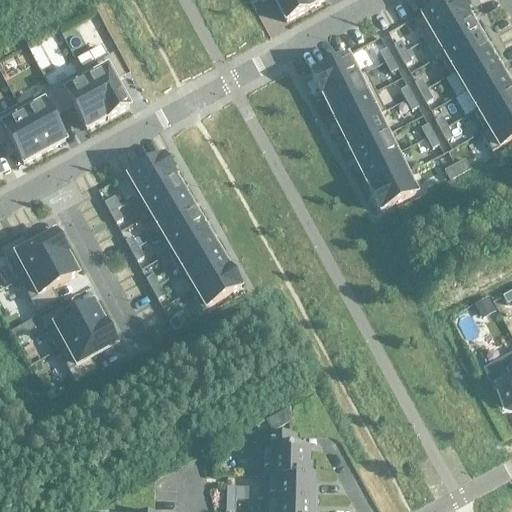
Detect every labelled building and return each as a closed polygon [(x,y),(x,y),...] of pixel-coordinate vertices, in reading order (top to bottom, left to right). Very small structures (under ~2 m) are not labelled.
[(298,0),(257,0),(259,4),(266,0),(271,0),(284,24),(305,13),(298,0)] [(298,0),(305,13),(306,12),(305,11),(325,0),(298,0)] [(455,0),(451,0),(412,24),(423,43),(466,18),(455,0)] [(466,18),(423,43),(434,62),(476,37),(465,19),(466,18)] [(476,37),(434,62),(435,62),(439,60),(449,78),(487,55),(476,37)] [(398,44),(391,48),(397,58),(404,54),(398,44)] [(384,51),(377,55),(383,65),(390,62),(384,51)] [(404,54),(397,58),(403,68),(410,64),(404,54)] [(487,55),(449,78),(450,78),(454,76),(465,94),(498,74),(487,55)] [(111,57),(80,74),(106,122),(127,110),(113,84),(123,79),(111,57)] [(309,78),(319,98),(364,75),(363,75),(359,77),(349,58),(309,78)] [(390,62),(383,65),(389,76),(396,72),(390,62)] [(80,74),(48,91),(60,113),(71,107),(84,132),(104,121),(105,122),(106,122),(80,74)] [(498,74),(465,94),(475,112),(471,114),(471,115),(509,93),(498,74)] [(364,75),(319,98),(320,99),(321,98),(330,117),(373,95),(364,75)] [(419,82),(412,85),(418,96),(425,92),(419,82)] [(405,89),(398,93),(404,103),(411,100),(405,89)] [(48,91),(17,108),(42,155),(63,144),(50,119),(60,113),(48,91)] [(431,102),(425,92),(418,96),(424,106),(431,102)] [(511,97),(509,93),(471,115),(482,133),(478,135),(478,136),(511,115),(511,97)] [(373,95),(330,117),(340,136),(383,114),(373,95)] [(411,100),(404,103),(409,114),(416,110),(411,100)] [(17,108),(0,117),(0,145),(8,142),(21,167),(42,155),(17,108)] [(383,114),(340,136),(349,155),(384,138),(375,119),(384,115),(383,114)] [(511,115),(478,136),(490,155),(511,141),(511,115)] [(440,119),(433,123),(438,134),(445,130),(440,119)] [(426,127),(419,131),(424,141),(432,138),(426,127)] [(445,130),(438,134),(444,144),(451,140),(445,130)] [(384,138),(349,155),(359,175),(398,155),(398,154),(394,156),(384,138)] [(432,138),(424,141),(430,152),(437,148),(432,138)] [(398,155),(359,175),(369,193),(367,194),(368,194),(408,174),(398,155)] [(161,159),(122,182),(134,201),(172,178),(161,159)] [(463,162),(452,168),(458,178),(469,173),(463,162)] [(452,168),(442,173),(448,184),(458,178),(452,168)] [(408,174),(368,194),(378,214),(414,196),(404,177),(408,175),(408,174)] [(172,178),(134,201),(134,202),(138,200),(149,217),(182,197),(172,180),(173,179),(172,178)] [(182,197),(149,217),(160,236),(193,216),(182,197)] [(113,199),(102,205),(108,216),(115,212),(119,210),(113,199)] [(115,212),(108,216),(114,226),(121,222),(115,212)] [(193,216),(160,236),(170,254),(166,256),(167,257),(204,235),(193,216)] [(204,235),(167,257),(178,275),(215,253),(204,235)] [(21,239),(0,251),(17,283),(65,257),(53,236),(27,250),(21,239)] [(130,240),(123,243),(129,254),(136,250),(130,240)] [(129,254),(134,264),(142,260),(136,250),(129,254)] [(226,271),(215,253),(178,275),(189,294),(227,271),(227,270),(226,271)] [(17,283),(34,314),(56,303),(50,292),(75,278),(64,258),(65,257),(17,283)] [(227,271),(189,294),(200,313),(239,290),(227,271)] [(151,278),(144,281),(150,292),(157,288),(151,278)] [(157,288),(150,292),(155,302),(162,298),(157,288)] [(511,304),(511,293),(501,300),(505,308),(511,304)] [(485,300),(472,307),(480,321),(493,314),(485,300)] [(60,310),(38,321),(55,353),(103,327),(103,326),(102,327),(91,307),(66,320),(60,310)] [(174,320),(167,324),(173,334),(180,330),(174,320)] [(115,348),(103,327),(55,353),(73,385),(94,373),(89,362),(115,348)] [(511,353),(480,371),(501,410),(511,403),(511,353)] [(266,422),(270,430),(271,431),(285,423),(285,411),(266,422)] [(311,480),(311,479),(309,479),(309,465),(305,465),(305,453),(292,452),(293,439),(266,438),(265,452),(260,452),(259,479),(311,480)] [(311,480),(259,479),(259,480),(265,480),(265,503),(316,504),(314,503),(314,492),(311,492),(311,480)] [(233,490),(224,490),(223,502),(232,502),(233,490)] [(232,511),(232,502),(223,502),(222,511),(232,511)] [(316,504),(265,503),(264,511),(310,511),(310,505),(316,505),(316,504)]
